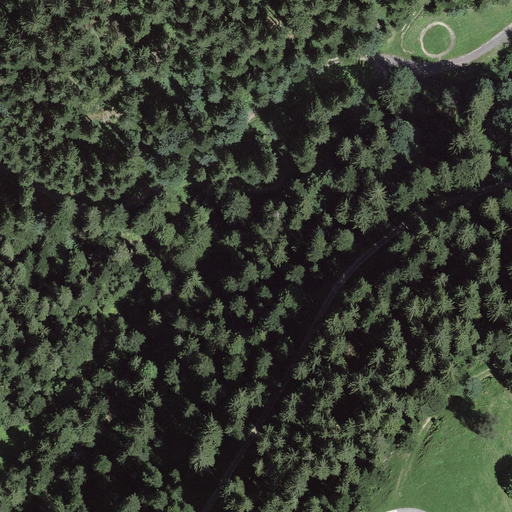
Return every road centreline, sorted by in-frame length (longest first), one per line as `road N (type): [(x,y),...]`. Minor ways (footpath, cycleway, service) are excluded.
road 1 (track): [(511,30),(456,66),(360,57),(323,63),(283,87),(216,149),(120,210),(81,209),(0,168)]
road 2 (track): [(207,511),(352,268),(416,217),(511,185)]
road 3 (track): [(0,484),(80,380),(216,149)]
